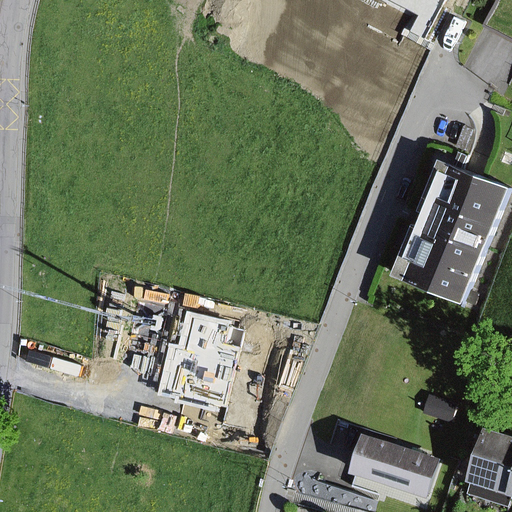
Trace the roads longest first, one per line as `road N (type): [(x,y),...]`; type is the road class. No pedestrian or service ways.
road 1 (residential): [(278,511),(345,300),(404,158),(440,95)]
road 2 (residential): [(18,0),(0,238)]
